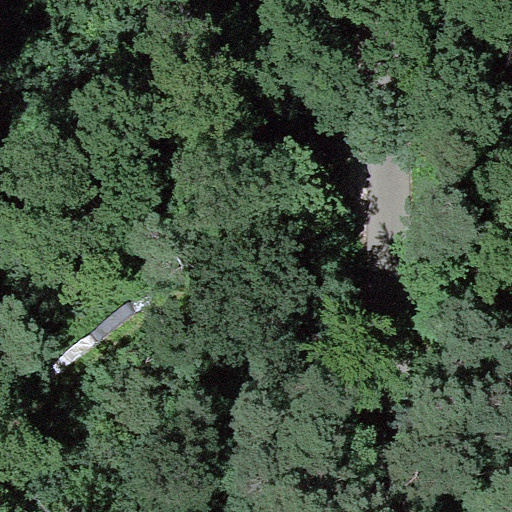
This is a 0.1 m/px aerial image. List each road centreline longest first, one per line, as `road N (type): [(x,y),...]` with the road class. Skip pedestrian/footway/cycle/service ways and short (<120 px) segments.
road 1 (unclassified): [(390,511),(380,125),(364,0)]
road 2 (track): [(0,456),(319,196),(380,125)]
